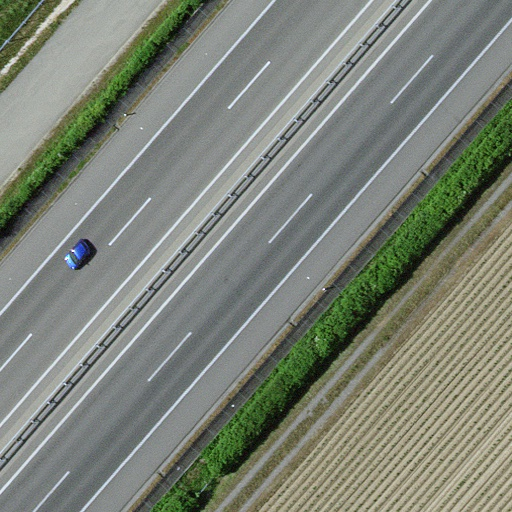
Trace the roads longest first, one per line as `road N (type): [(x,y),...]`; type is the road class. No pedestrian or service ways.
road 1 (motorway): [(33,511),(481,0)]
road 2 (motorway): [(323,0),(0,370)]
road 3 (track): [(511,187),(226,511)]
road 4 (tertiary): [(0,142),(124,0)]
